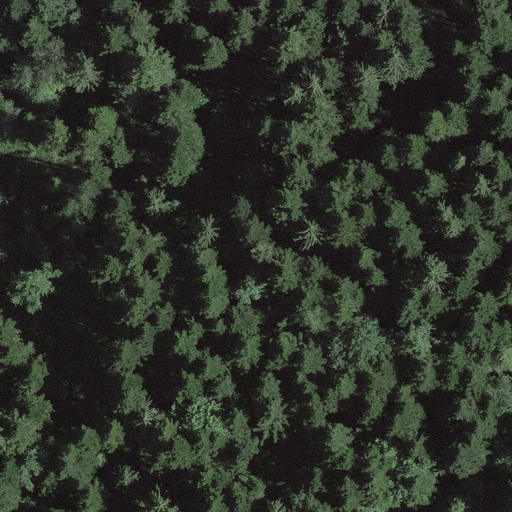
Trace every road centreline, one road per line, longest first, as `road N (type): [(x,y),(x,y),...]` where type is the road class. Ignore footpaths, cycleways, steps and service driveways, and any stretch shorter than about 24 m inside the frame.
road 1 (track): [(139,511),(192,218),(195,62),(142,0)]
road 2 (track): [(195,62),(372,313),(436,511)]
